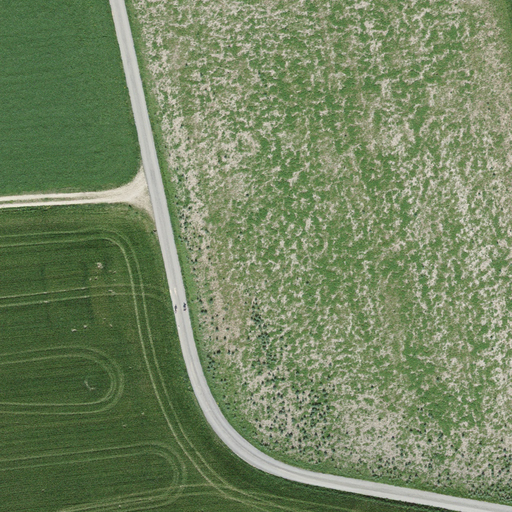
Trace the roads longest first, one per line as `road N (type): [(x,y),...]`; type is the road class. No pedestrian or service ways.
road 1 (track): [(511,511),(258,464),(234,452),(207,418),(150,189)]
road 2 (track): [(150,189),(112,0)]
road 3 (track): [(0,209),(150,189)]
